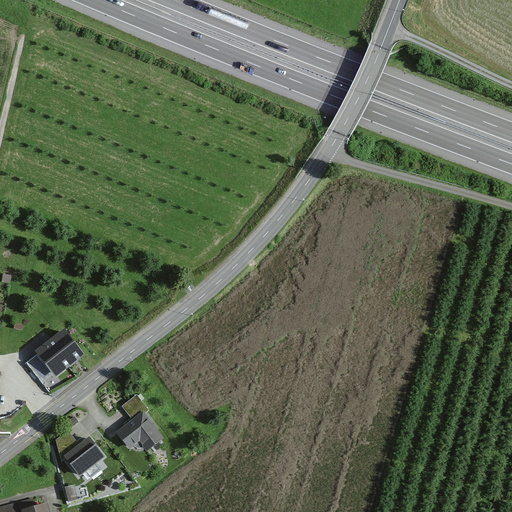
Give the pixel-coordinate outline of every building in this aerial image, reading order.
[(65,328),(35,351),(56,377),(85,354),(65,328)] [(135,420),(121,433),(135,449),(147,438),(158,449),(170,439),(149,416),(155,411),(141,394),(125,409),(135,420)] [(110,459),(93,438),(83,446),(73,433),(58,445),(85,479),(110,459)] [(75,486),(66,488),(69,503),(79,501),(75,486)] [(36,499),(0,509),(0,511),(51,511),(50,507),(39,510),(36,499)]
